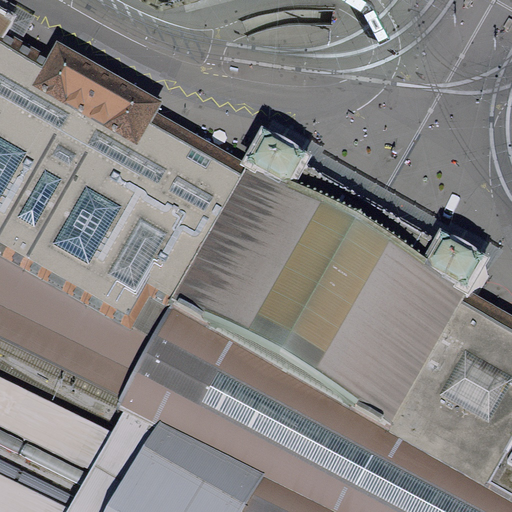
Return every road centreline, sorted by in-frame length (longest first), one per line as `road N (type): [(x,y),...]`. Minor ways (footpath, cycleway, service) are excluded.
road 1 (unclassified): [(35,0),(166,67),(317,99),(348,94),(378,65),(384,28),(362,0)]
road 2 (unclassified): [(261,0),(188,18),(127,0)]
